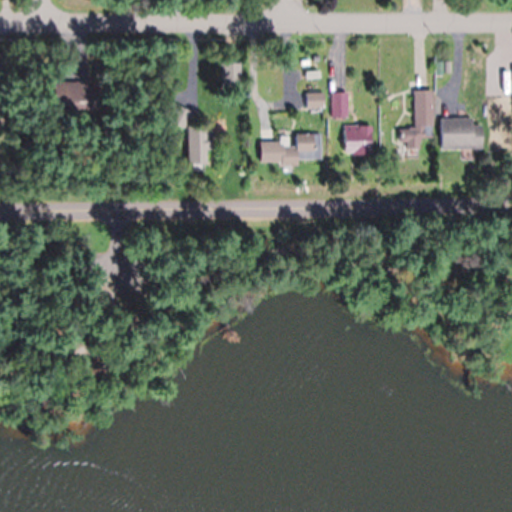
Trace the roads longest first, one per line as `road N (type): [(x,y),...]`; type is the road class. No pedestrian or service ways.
road 1 (residential): [(511,212),(0,215)]
road 2 (residential): [(511,20),(0,22)]
